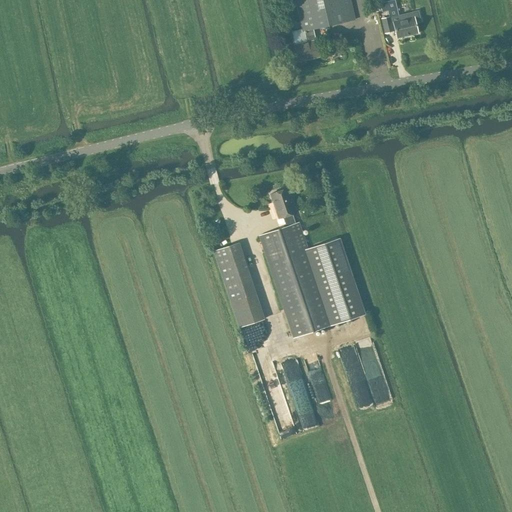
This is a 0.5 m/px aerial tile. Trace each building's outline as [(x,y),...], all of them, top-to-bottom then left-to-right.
[(305,32),(307,42),(315,40),(313,30),(355,19),(350,0),(294,0),(302,32),(305,32)] [(391,16),(382,18),(385,33),(395,30),(397,38),(418,33),(416,23),(421,22),(418,10),(391,17),(391,16)] [(319,56),(315,40),(307,42),(294,45),(296,55),(296,56),(293,57),(295,65),(306,63),(305,59),(319,56)] [(286,226),(295,223),(292,213),(296,212),(288,188),(270,194),(279,218),(282,217),(286,226)] [(295,223),(286,226),(258,235),(293,338),(364,314),(338,238),(308,249),(299,221),(295,223)] [(213,251),(216,260),(242,251),(239,242),(213,251)]
